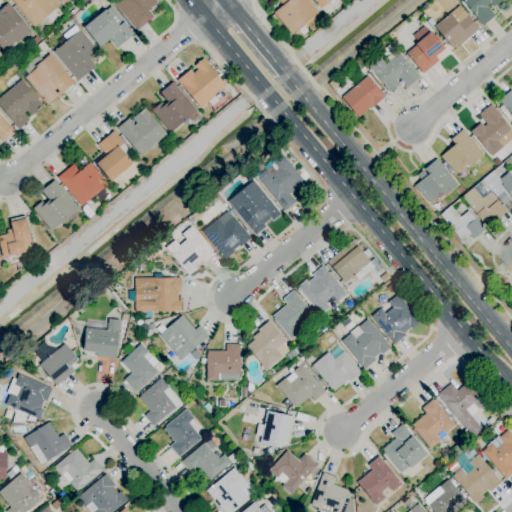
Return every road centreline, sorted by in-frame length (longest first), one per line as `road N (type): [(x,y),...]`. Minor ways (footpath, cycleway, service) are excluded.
road 1 (secondary): [(201,13),(508,386)]
road 2 (secondary): [(511,347),(283,73)]
road 3 (residential): [(201,13),(4,182)]
road 4 (residential): [(232,299),(353,196)]
road 5 (residential): [(341,433),(462,330)]
road 6 (residential): [(407,127),(511,45)]
road 7 (residential): [(182,511),(102,415)]
